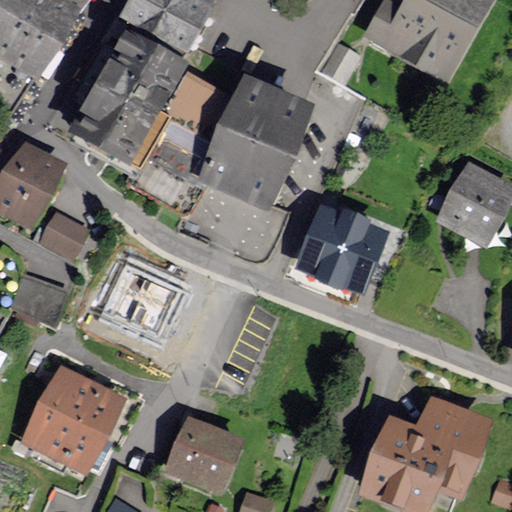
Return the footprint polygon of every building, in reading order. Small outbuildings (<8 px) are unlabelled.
[(84,18),(54,0),(3,0),(0,6),(0,64),(40,89),(84,18)] [(217,23),(176,0),(135,0),(120,28),(191,68),(217,23)] [(503,0),(405,0),(402,6),(391,0),(385,0),(362,43),(452,93),(503,0)] [(267,225),(320,122),(246,84),(234,106),(188,82),(193,75),(125,40),(73,140),(137,172),(143,161),(267,225)] [(70,173),(24,147),(0,188),(0,217),(34,236),(70,173)] [(511,212),(511,192),(469,167),(436,222),(488,252),(511,212)] [(389,245),(317,214),(291,275),(363,306),(389,245)] [(92,234),(57,215),(42,242),(76,261),(92,234)] [(129,406),(59,369),(18,445),(88,482),(129,406)] [(462,511),(463,511),(495,431),(428,405),(416,436),(389,426),(358,506),(373,511),(439,511),(443,504),(462,511)] [(247,448),(188,423),(164,478),(223,503),(247,448)] [(511,511),(511,483),(500,479),(491,505),(511,511)] [(272,511),(275,505),(247,496),(242,511),(272,511)]
